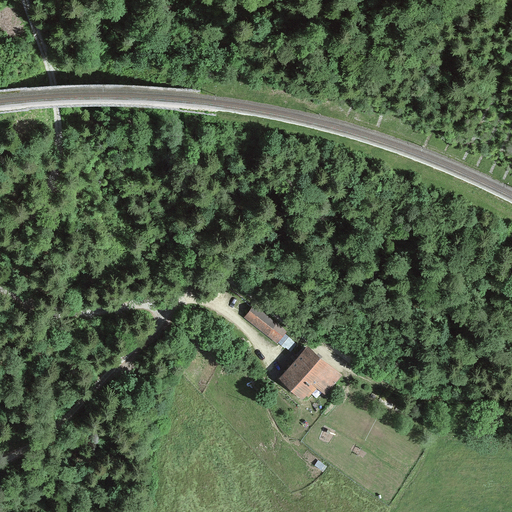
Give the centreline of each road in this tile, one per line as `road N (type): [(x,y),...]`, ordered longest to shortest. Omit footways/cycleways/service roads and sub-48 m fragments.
road 1 (track): [(0,463),(56,428),(153,334),(177,298),(214,274),(254,295),(343,366)]
road 2 (track): [(0,230),(41,218),(58,145),(47,54),(28,0)]
road 3 (track): [(511,420),(343,366)]
road 4 (track): [(163,315),(147,304),(57,312),(0,287)]
road 5 (track): [(177,298),(217,307),(273,369)]
